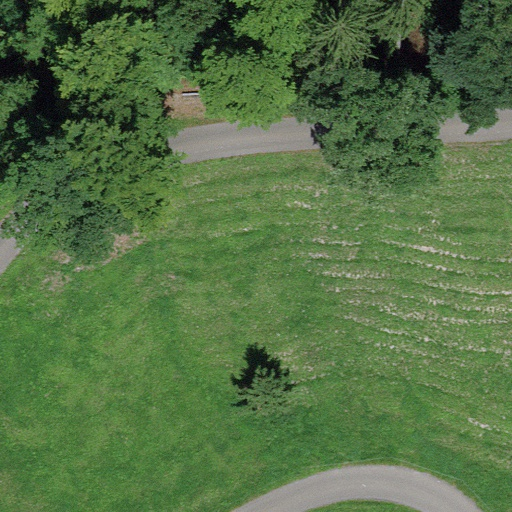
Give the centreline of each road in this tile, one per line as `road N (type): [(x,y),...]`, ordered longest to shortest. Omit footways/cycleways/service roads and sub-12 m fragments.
road 1 (residential): [(511,127),(206,142),(136,163),(46,207),(0,251)]
road 2 (residential): [(273,511),(302,495),(364,483),(411,489),(460,511)]
